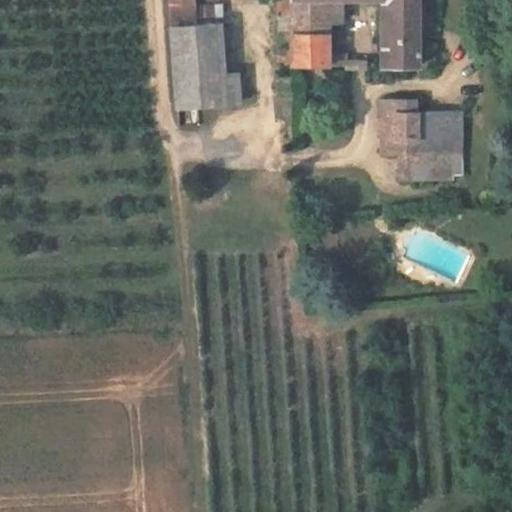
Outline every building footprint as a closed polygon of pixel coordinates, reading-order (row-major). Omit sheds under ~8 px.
[(395,28),(395,75),(424,75),(424,0),(295,0),(295,12),(281,12),(281,22),(295,22),(295,62),(282,62),(282,76),(331,76),(332,26),(343,25),(344,9),(389,11),(389,28),(395,28)] [(222,16),(222,1),(196,3),(196,17),(222,16)] [(179,79),(229,77),(227,38),(177,39),(179,79)] [(179,79),(181,115),(231,112),(229,77),(179,79)] [(397,118),(403,117),(403,104),(387,104),(387,157),(396,157),(397,118)] [(397,118),(396,157),(403,157),(419,158),(420,116),(420,105),(403,104),(403,117),(397,118)] [(420,116),(419,158),(403,157),(403,184),(454,183),(454,178),(465,178),(465,117),(420,116)]
